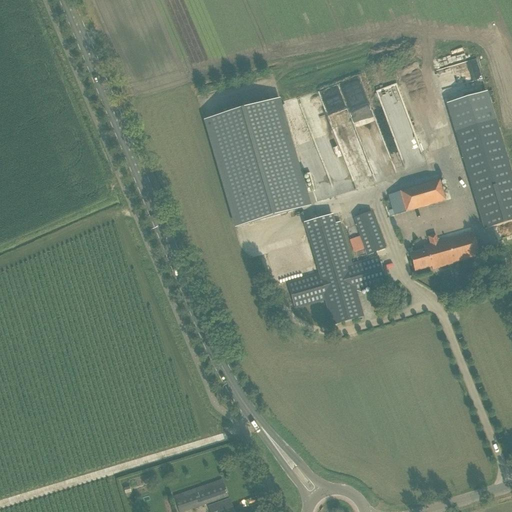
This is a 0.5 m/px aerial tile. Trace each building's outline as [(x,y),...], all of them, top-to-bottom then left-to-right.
[(447,51),(449,62),(478,55),(476,44),(447,51)] [(390,90),(393,98),(401,94),(396,83),(377,92),(379,95),(390,90)] [(312,209),(287,100),(209,117),(233,227),(312,209)] [(456,133),(485,229),(511,221),(511,178),(495,121),(456,133)] [(342,127),(345,134),(355,129),(351,122),(342,127)] [(388,211),(389,217),(446,201),(439,180),(388,196),(392,210),(388,211)] [(354,218),(353,218),(360,236),(365,249),(367,256),(386,249),(372,212),(369,213),(354,218)] [(347,266),(332,215),(304,223),(319,274),(287,284),(294,309),(324,300),(332,326),(363,317),(356,291),(386,283),(379,257),(347,266)] [(427,250),(410,255),(412,262),(415,272),(431,267),(432,269),(479,256),(477,246),(473,234),(438,244),(430,246),(426,247),(427,250)] [(233,511),(229,499),(220,503),(218,500),(228,496),(223,480),(174,497),(178,511),(184,511),(212,502),(213,505),(208,506),(210,511),(233,511)]
